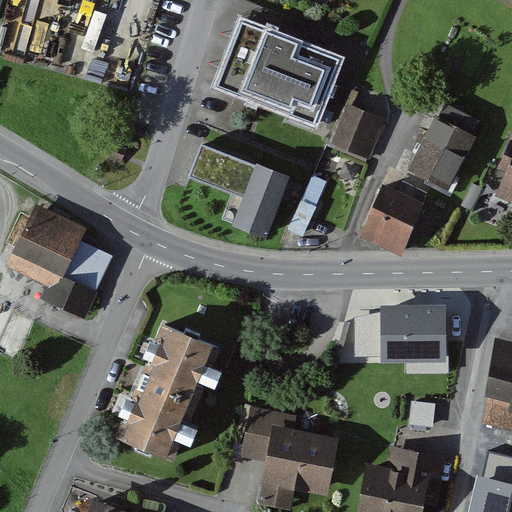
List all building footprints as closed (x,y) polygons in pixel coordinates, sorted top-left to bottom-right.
[(340,68),(243,26),(218,85),(315,127),(340,68)] [(389,119),(351,102),(335,140),(372,156),(389,119)] [(477,144),(438,120),(407,172),(445,195),(477,144)] [(289,174),(199,140),(187,172),(242,193),(231,221),(265,234),(289,174)] [(511,200),(511,144),(505,158),(511,161),(511,162),(496,192),(511,200)] [(424,206),(384,189),(363,237),(403,254),(424,206)] [(97,235),(44,210),(16,268),(53,286),(47,298),(89,318),(117,258),(91,246),(97,235)] [(230,348),(177,329),(137,438),(190,458),(230,348)] [(511,340),(511,341),(491,406),(484,452),(511,456),(511,340)] [(308,415),(265,404),(253,453),(275,459),(267,494),(305,504),(308,490),(338,497),(352,441),(305,429),(308,415)] [(439,511),(453,457),(402,444),(396,466),(380,462),(367,511),(439,511)] [(134,511),(103,502),(99,511),(134,511)]
